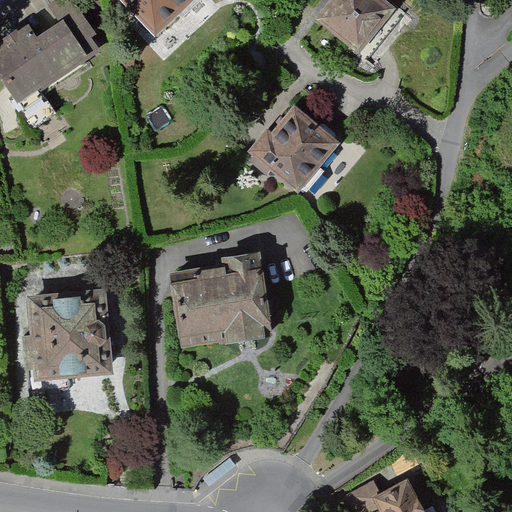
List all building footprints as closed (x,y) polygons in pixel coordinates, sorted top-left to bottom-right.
[(103,50),(70,0),(55,10),(68,28),(40,47),(31,34),(0,54),(0,72),(22,104),(103,50)] [(196,0),(127,0),(161,35),(196,0)] [(383,0),(342,0),(326,21),(365,52),(398,11),(383,0)] [(344,147),(300,112),(277,141),(272,136),(256,155),(305,195),(344,147)] [(230,269),(176,278),(184,331),(231,324),(233,335),(271,329),(259,255),(228,260),(230,269)] [(33,304),(40,385),(115,379),(108,298),(33,304)] [(415,511),(397,475),(351,499),(357,511),(415,511)]
